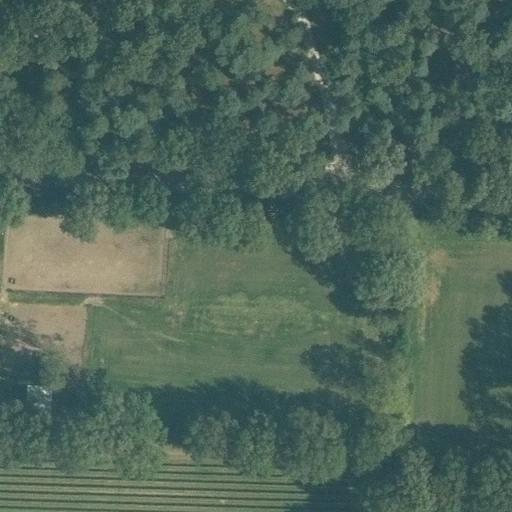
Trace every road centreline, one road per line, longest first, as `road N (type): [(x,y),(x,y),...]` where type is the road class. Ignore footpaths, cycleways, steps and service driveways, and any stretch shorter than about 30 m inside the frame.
road 1 (unclassified): [(0,175),(377,190)]
road 2 (unclassified): [(377,190),(270,0)]
road 3 (unclassified): [(377,190),(511,196)]
